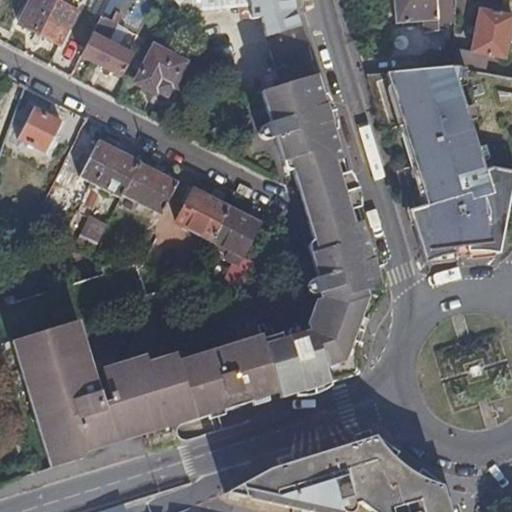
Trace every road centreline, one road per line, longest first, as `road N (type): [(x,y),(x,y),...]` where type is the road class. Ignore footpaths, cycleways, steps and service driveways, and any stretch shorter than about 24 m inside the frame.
road 1 (residential): [(0,62),(277,207),(301,208),(378,184)]
road 2 (tertiary): [(395,394),(19,511)]
road 3 (tertiary): [(325,0),(378,184)]
road 4 (tertiary): [(395,394),(423,436),(445,448),(469,454),(511,446)]
road 5 (tertiary): [(378,184),(420,307)]
